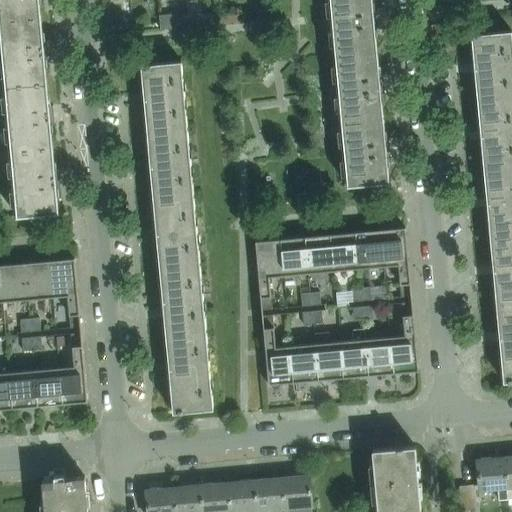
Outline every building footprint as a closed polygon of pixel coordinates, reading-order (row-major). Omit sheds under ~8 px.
[(39,0),(0,0),(0,21),(41,18),(39,0)] [(377,52),(372,0),(329,0),(334,56),(377,52)] [(196,1),(187,1),(187,20),(197,20),(196,1)] [(271,2),(270,2),(262,2),(263,13),(271,12),(272,12),(271,2)] [(171,15),(160,16),(161,29),(172,29),(171,15)] [(47,83),(41,18),(0,21),(0,41),(4,87),(47,83)] [(477,104),(511,101),(511,47),(510,31),(471,34),(477,104)] [(377,52),(334,56),(340,121),(383,117),(377,52)] [(187,131),(180,62),(140,65),(147,135),(187,131)] [(10,152),(53,148),(47,83),(4,87),(10,152)] [(511,101),(477,104),(483,174),(511,171),(511,101)] [(389,182),(383,117),(340,121),(346,186),(389,182)] [(147,135),(153,204),(193,201),(187,131),(147,135)] [(59,213),(53,148),(10,152),(16,216),(59,213)] [(490,243),(511,241),(511,171),(483,174),(490,243)] [(153,204),(159,274),(200,270),(193,201),(153,204)] [(404,228),(379,230),(383,267),(398,265),(401,297),(411,296),(404,228)] [(358,269),(383,267),(379,230),(354,232),(358,269)] [(333,271),(358,269),(354,232),(329,234),(333,271)] [(308,273),(333,271),(329,234),(304,237),(308,273)] [(304,237),(279,239),(283,276),(308,273),(304,237)] [(267,277),(283,276),(279,239),(254,241),(261,310),(270,309),(267,277)] [(511,241),(490,243),(496,313),(511,311),(511,241)] [(80,327),(74,258),(49,261),(52,297),(67,296),(70,328),(80,327)] [(27,300),(52,297),(49,261),(24,263),(27,300)] [(27,300),(24,263),(0,265),(0,278),(2,302),(27,300)] [(159,274),(166,343),(206,339),(200,270),(159,274)] [(371,300),(370,288),(360,289),(361,301),(371,300)] [(361,301),(360,289),(350,290),(351,302),(361,301)] [(321,305),(319,293),(310,294),(311,306),(321,305)] [(311,306),(310,294),(300,295),(302,307),(311,306)] [(393,373),(418,371),(411,302),(402,303),(405,335),(389,337),(393,373)] [(373,319),(372,307),(362,308),(363,320),(373,319)] [(353,321),(363,320),(362,308),(352,309),(353,321)] [(503,382),(511,381),(511,311),(496,313),(503,382)] [(303,326),(313,325),(312,312),(302,313),(303,326)] [(312,312),(313,325),(322,324),(321,312),(312,312)] [(268,385),(293,383),(289,346),(274,347),(271,315),(261,316),(268,385)] [(21,333),(31,332),(30,319),(20,320),(21,333)] [(41,331),(40,319),(30,319),(31,332),(41,331)] [(343,378),(368,376),(364,339),(363,329),(352,330),(351,340),(339,341),(343,378)] [(71,334),(72,346),(82,345),(81,333),(71,334)] [(315,343),(314,344),(318,380),(343,378),(339,341),(329,342),(329,333),(314,334),(315,343)] [(42,350),(41,337),(31,338),(32,351),(42,350)] [(57,347),(67,346),(66,337),(56,337),(57,347)] [(393,373),(389,337),(364,339),(368,376),(393,373)] [(32,351),(31,338),(21,339),(23,352),(32,351)] [(206,339),(166,343),(172,413),(213,409),(206,339)] [(293,383),(318,380),(314,344),(289,346),(293,383)] [(87,402),(82,345),(72,346),(74,366),(59,367),(62,404),(87,402)] [(37,406),(62,404),(59,367),(34,370),(37,406)] [(12,409),(37,406),(34,370),(9,372),(12,409)] [(0,409),(12,409),(9,372),(0,372),(0,409)] [(377,511),(419,511),(414,446),(372,449),(377,511)] [(511,456),(503,457),(507,499),(511,498),(511,456)] [(503,457),(475,460),(478,490),(497,488),(498,500),(507,499),(503,457)] [(308,475),(280,477),(283,511),(292,511),(292,507),(311,506),(308,475)] [(44,511),(87,511),(84,476),(41,480),(44,511)] [(253,480),(256,511),(274,509),(274,511),(283,511),(280,477),(253,480)] [(253,480),(226,482),(228,511),(245,511),(256,511),(253,480)] [(199,485),(201,511),(228,511),(226,482),(199,485)] [(173,487),(174,511),(201,511),(199,485),(173,487)] [(458,486),(459,511),(475,511),(473,485),(458,486)] [(174,511),(173,487),(146,490),(145,490),(147,511),(174,511)]
